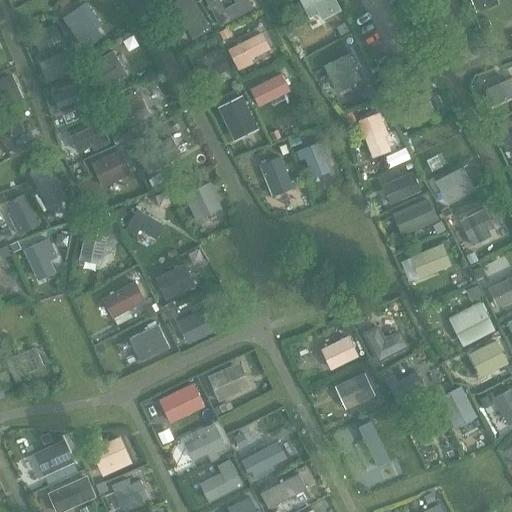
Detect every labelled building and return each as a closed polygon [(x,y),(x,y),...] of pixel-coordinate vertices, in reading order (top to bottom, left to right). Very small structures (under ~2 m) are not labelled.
[(192,27),(197,35),(209,28),(194,0),(177,0),(172,3),(187,30),(192,27)] [(234,0),(236,2),(225,8),(220,0),(205,0),(220,26),(253,7),(249,0),(234,0)] [(302,0),(311,15),(320,11),(324,18),(339,9),(333,0),(302,0)] [(471,0),(476,12),(498,4),(496,0),(471,0)] [(98,36),(79,8),(65,17),(83,47),(98,36)] [(486,16),(476,19),(480,28),(489,25),(486,16)] [(55,24),(43,29),(47,39),(59,34),(55,24)] [(344,24),(336,28),(341,36),(349,31),(344,24)] [(227,29),(219,33),(223,40),(231,37),(227,29)] [(268,48),(261,33),(229,49),(238,69),(252,62),(249,58),(268,48)] [(214,37),(205,41),(208,48),(217,44),(214,37)] [(228,68),(219,48),(194,61),(203,81),(228,68)] [(68,50),(40,62),(47,79),(76,67),(68,50)] [(127,76),(113,51),(88,66),(102,89),(127,76)] [(360,79),(348,54),(324,66),(337,92),(360,79)] [(386,82),(403,75),(397,63),(381,71),(386,82)] [(0,88),(11,83),(4,69),(0,71),(0,98),(2,98),(0,94),(0,88)] [(290,89),(282,75),(250,90),(258,105),(290,89)] [(478,77),(473,85),(479,89),(483,80),(478,77)] [(493,104),(511,95),(511,79),(511,78),(486,89),(493,104)] [(90,98),(84,80),(54,92),(61,110),(90,98)] [(372,85),(360,91),(364,98),(375,93),(372,85)] [(149,114),(138,91),(111,105),(122,128),(149,114)] [(433,109),(426,92),(395,104),(405,127),(426,119),(424,113),(433,109)] [(241,97),(222,105),(229,121),(237,137),(256,128),(241,97)] [(0,111),(0,121),(8,137),(32,126),(24,108),(8,114),(5,109),(0,111)] [(379,113),(359,120),(374,156),(388,149),(383,135),(387,134),(379,113)] [(100,122),(72,135),(78,150),(93,144),(95,148),(109,142),(100,122)] [(504,123),(497,126),(501,133),(507,130),(504,123)] [(276,130),(269,134),(273,141),(280,137),(276,130)] [(298,137),(288,141),(291,148),(301,143),(298,137)] [(179,154),(171,138),(140,155),(149,172),(179,154)] [(329,151),(325,139),(296,151),(299,159),(305,157),(313,175),(328,169),(322,154),(329,151)] [(286,145),(279,148),(282,156),(289,154),(286,145)] [(130,172),(119,150),(93,163),(103,185),(130,172)] [(273,194),(292,188),(280,158),(262,165),(273,194)] [(48,164),(33,172),(56,210),(70,202),(48,164)] [(473,189),(462,168),(437,181),(448,203),(473,189)] [(421,191),(412,172),(384,185),(391,204),(421,191)] [(160,173),(150,179),(154,186),(164,180),(160,173)] [(221,207),(210,183),(184,194),(196,219),(221,207)] [(9,202),(12,209),(7,212),(19,234),(38,224),(23,195),(9,202)] [(428,200),(395,215),(403,232),(435,218),(428,200)] [(124,207),(115,210),(117,218),(126,215),(124,207)] [(449,207),(441,211),(444,218),(452,214),(449,207)] [(157,240),(165,225),(161,223),(138,209),(125,228),(137,235),(140,230),(153,238),(157,240)] [(491,224),(484,209),(461,221),(473,245),(491,235),(486,226),(491,224)] [(109,211),(100,214),(102,223),(111,220),(109,211)] [(441,222),(433,226),(437,234),(445,230),(441,222)] [(109,230),(87,225),(79,260),(101,265),(109,230)] [(8,228),(1,231),(6,241),(13,238),(8,228)] [(55,256),(47,240),(25,250),(38,277),(53,270),(48,260),(55,256)] [(17,242),(10,246),(14,253),(21,249),(17,242)] [(449,264),(442,246),(413,258),(420,276),(449,264)] [(6,247),(0,249),(0,253),(2,258),(10,255),(6,247)] [(195,285),(185,265),(157,278),(166,299),(195,285)] [(482,267),(474,270),(478,279),(485,276),(482,267)] [(511,299),(511,278),(492,288),(499,305),(511,299)] [(114,319),(145,301),(133,281),(102,298),(114,319)] [(477,286),(466,291),(471,301),(482,296),(477,286)] [(172,303),(161,308),(164,314),(175,308),(172,303)] [(188,345),(219,329),(207,304),(176,320),(188,345)] [(460,322),(453,325),(463,344),(493,329),(480,305),(456,316),(460,322)] [(151,306),(144,310),(148,317),(155,314),(151,306)] [(174,310),(165,314),(168,321),(178,316),(174,310)] [(0,334),(18,325),(11,311),(0,315),(0,334)] [(366,317),(356,322),(360,329),(369,324),(366,317)] [(350,322),(341,326),(344,333),(353,329),(350,322)] [(168,346),(158,324),(129,338),(140,361),(168,346)] [(385,338),(378,325),(363,333),(379,362),(409,346),(401,330),(385,338)] [(357,355),(349,336),(321,349),(331,368),(357,355)] [(483,374),(506,361),(496,342),(472,353),(483,374)] [(44,366),(36,347),(28,350),(6,360),(17,383),(21,381),(19,377),(44,366)] [(240,362),(208,377),(219,402),(252,387),(240,362)] [(399,402),(425,387),(416,370),(398,381),(394,374),(386,378),(399,402)] [(339,384),(350,404),(374,391),(366,371),(339,384)] [(461,387),(440,397),(445,406),(448,404),(458,425),(475,416),(461,387)] [(511,420),(511,389),(496,398),(510,422),(511,420)] [(169,415),(175,429),(209,413),(202,397),(169,415)] [(487,397),(480,401),(485,409),(492,405),(487,397)] [(224,404),(215,408),(217,415),(227,411),(224,404)] [(408,418),(422,443),(442,430),(430,406),(408,418)] [(370,421),(386,451),(407,441),(391,411),(370,421)] [(217,454),(227,449),(214,423),(197,431),(201,437),(186,444),(194,460),(207,452),(210,458),(217,454)] [(338,432),(352,460),(369,451),(355,423),(338,432)] [(49,433),(41,437),(45,445),(53,441),(49,433)] [(242,434),(234,438),(239,449),(248,444),(242,434)] [(120,436),(105,443),(102,435),(87,441),(103,477),(132,463),(120,436)] [(73,461),(64,440),(34,454),(42,474),(73,461)] [(285,457),(277,442),(242,460),(247,471),(255,469),(259,477),(274,470),(272,464),(285,457)] [(242,484),(229,459),(218,465),(223,472),(201,483),(209,501),(242,484)] [(94,496),(86,477),(50,493),(59,511),(94,496)] [(305,493),(296,477),(261,496),(269,511),(284,504),(305,493)] [(130,486),(127,479),(111,485),(121,507),(146,496),(141,482),(130,486)] [(104,482),(96,486),(100,493),(108,489),(104,482)] [(431,492),(423,497),(427,504),(435,499),(431,492)] [(256,511),(250,498),(228,508),(229,511),(256,511)]
